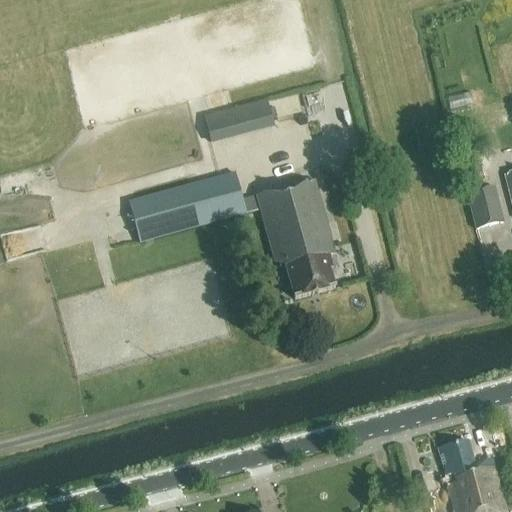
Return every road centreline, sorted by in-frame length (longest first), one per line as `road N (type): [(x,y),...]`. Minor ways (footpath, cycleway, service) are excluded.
road 1 (track): [(0,442),(511,312)]
road 2 (tertiary): [(44,511),(511,380)]
